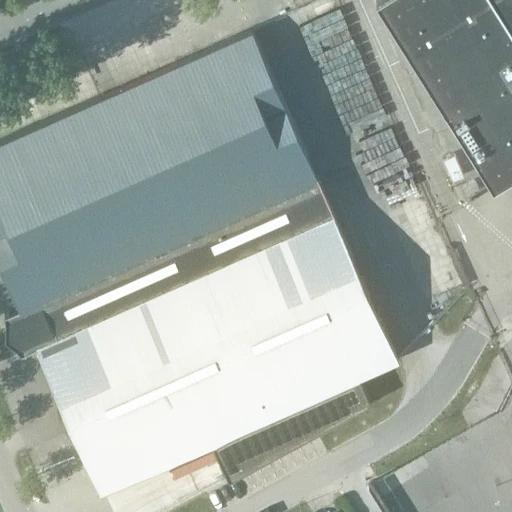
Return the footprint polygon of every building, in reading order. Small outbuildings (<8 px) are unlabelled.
[(511,0),(376,0),(493,184),(511,172),(511,0)] [(296,19),(306,45),(330,36),(320,10),(296,19)] [(253,28),(0,139),(0,261),(20,306),(5,312),(8,333),(8,334),(21,351),(36,344),(101,489),(137,473),(139,478),(157,483),(161,468),(159,464),(174,457),(175,461),(194,467),(198,451),(196,447),(210,441),(228,476),(369,399),(359,375),(399,357),(326,193),(317,174),(253,28)] [(313,46),(312,72),(335,73),(336,46),(313,46)] [(379,76),(396,113),(406,109),(389,72),(379,76)] [(348,156),(376,148),(374,139),(345,146),(348,156)] [(443,157),(453,179),(464,174),(454,152),(443,157)] [(474,179),(462,187),(466,194),(478,186),(474,179)] [(391,275),(403,270),(382,221),(370,226),(391,275)] [(425,317),(443,313),(438,296),(421,301),(425,317)] [(511,335),(491,346),(511,385),(511,392),(504,397),(511,413),(511,335)] [(374,484),(387,511),(408,511),(424,505),(408,469),(374,484)]
